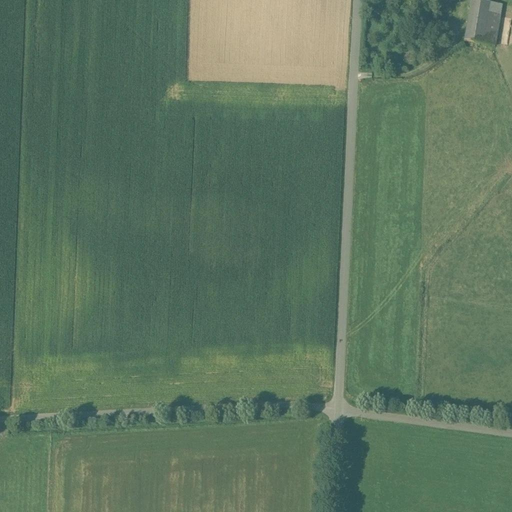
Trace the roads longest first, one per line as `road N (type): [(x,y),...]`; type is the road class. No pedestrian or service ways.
road 1 (unclassified): [(336,409),(357,0)]
road 2 (unclassified): [(0,419),(336,409)]
road 3 (unclassified): [(336,409),(511,432)]
